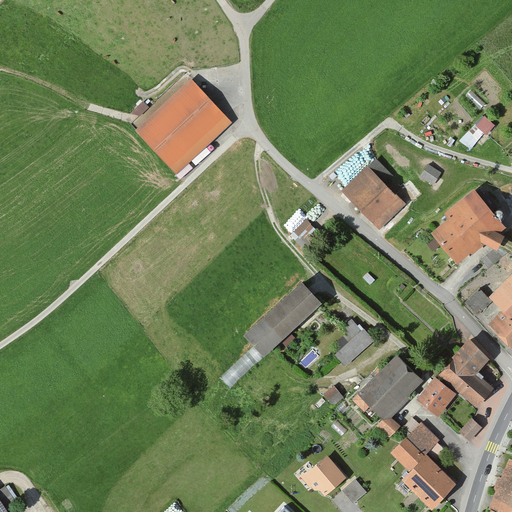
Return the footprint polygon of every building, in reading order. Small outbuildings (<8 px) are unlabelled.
[(195,77),(139,128),(180,174),(236,123),(195,77)] [(138,115),(149,105),(143,99),(133,109),(138,115)] [(144,119),(153,110),(149,105),(140,115),(144,119)] [(461,138),(472,147),(495,122),(485,112),(461,138)] [(441,173),(428,164),(420,176),(433,185),(441,173)] [(372,166),(346,190),(383,230),(410,205),(372,166)] [(511,229),(479,189),(432,227),(462,264),(488,243),(500,250),(511,230),(511,229)] [(287,223),(293,229),(306,215),(299,209),(287,223)] [(293,229),(304,241),(318,228),(307,217),(293,229)] [(511,275),(492,297),(507,310),(493,325),(511,342),(511,275)] [(306,280),(248,331),(268,354),(326,303),(306,280)] [(350,332),(333,347),(349,366),(377,342),(354,316),(343,325),(350,332)] [(469,339),(420,399),(441,416),(461,391),(481,407),(496,388),(477,374),(489,360),(469,339)] [(221,375),(231,385),(263,356),(254,346),(221,375)] [(425,380),(396,354),(362,392),(391,417),(425,380)] [(335,382),(324,391),(332,401),(343,393),(335,382)] [(402,427),(391,417),(381,428),(392,437),(402,427)] [(474,417),(462,430),(473,440),(485,427),(474,417)] [(391,451),(412,471),(429,453),(443,438),(422,418),(391,451)] [(460,484),(429,453),(412,471),(405,478),(436,509),(460,484)] [(345,475),(327,454),(304,474),(315,488),(318,485),(325,492),(345,475)] [(511,511),(511,459),(490,511),(511,511)] [(355,501),(368,490),(356,476),(343,487),(355,501)]
